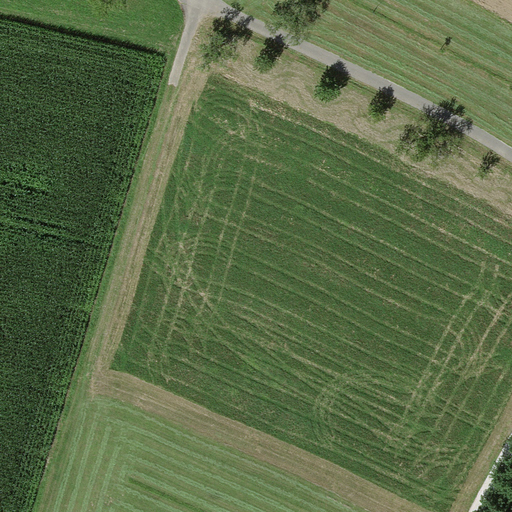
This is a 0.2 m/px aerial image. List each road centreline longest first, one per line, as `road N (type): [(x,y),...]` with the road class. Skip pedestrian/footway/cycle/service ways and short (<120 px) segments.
road 1 (track): [(39,511),(195,0)]
road 2 (track): [(195,0),(511,156)]
